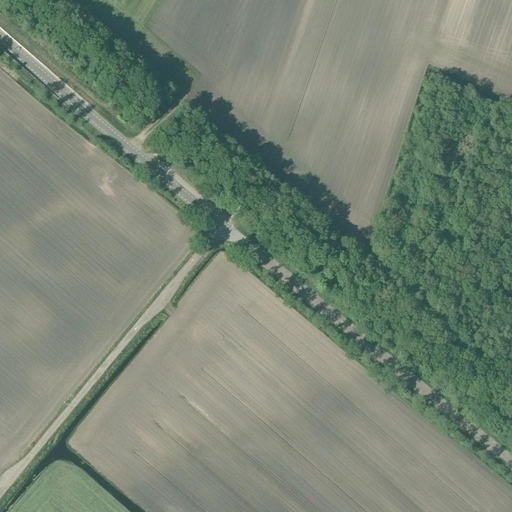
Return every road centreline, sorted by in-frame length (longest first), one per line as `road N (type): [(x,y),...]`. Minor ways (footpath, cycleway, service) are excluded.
road 1 (tertiary): [(511,473),(225,224)]
road 2 (unclassified): [(0,493),(225,224)]
road 3 (tertiary): [(225,224),(0,38)]
